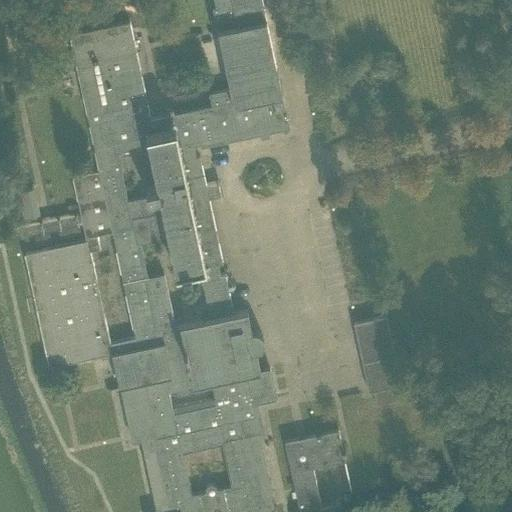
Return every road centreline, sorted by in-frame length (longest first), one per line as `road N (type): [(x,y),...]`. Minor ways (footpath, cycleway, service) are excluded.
road 1 (unknown): [(511,117),(329,147),(271,167),(266,221),(296,363)]
road 2 (unknown): [(329,147),(305,0)]
